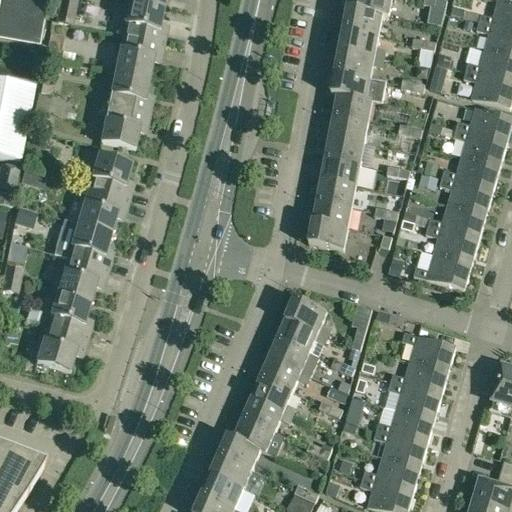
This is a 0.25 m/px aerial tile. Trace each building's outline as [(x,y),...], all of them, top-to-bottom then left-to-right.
[(0,0),(0,44),(39,52),(47,0),(0,0)] [(62,0),(57,26),(70,28),(75,0),(62,0)] [(129,0),(129,4),(164,11),(165,0),(129,0)] [(389,19),(392,0),(356,0),(354,12),(389,19)] [(434,10),(436,2),(427,0),(424,0),(423,8),(434,10)] [(511,0),(485,0),(485,2),(498,5),(511,9),(511,0)] [(447,4),(436,2),(434,10),(445,12),(447,4)] [(164,11),(129,4),(122,39),(164,48),(167,34),(159,32),(164,11)] [(511,9),(498,5),(494,22),(481,18),(478,26),(511,35),(511,9)] [(389,19),(354,12),(348,11),(344,33),(378,39),(382,19),(388,20),(389,19)] [(489,38),(485,54),(511,61),(511,35),(478,26),(476,34),(489,38)] [(50,31),(46,53),(60,55),(64,34),(50,31)] [(344,33),(340,54),(374,61),(378,39),(344,33)] [(164,48),(122,39),(115,75),(149,82),(153,61),(161,62),(164,48)] [(423,53),(424,44),(413,42),(412,51),(423,53)] [(436,46),(424,44),(423,53),(434,55),(436,46)] [(370,83),(374,61),(340,54),(336,76),(370,83)] [(511,87),(511,61),(485,54),(481,70),(468,67),(466,75),(511,87)] [(149,82),(115,75),(107,110),(150,118),(153,104),(145,103),(149,82)] [(510,114),(511,106),(511,87),(466,75),(463,83),(476,87),(472,104),(510,114)] [(366,103),(370,83),(336,76),(331,98),(337,99),(372,106),(372,104),(366,103)] [(43,80),(40,96),(50,98),(54,82),(43,80)] [(0,163),(21,167),(35,91),(0,84),(0,163)] [(412,95),(413,86),(402,84),(401,93),(412,95)] [(424,88),(413,86),(412,95),(423,97),(424,88)] [(337,99),(333,121),(368,127),(372,106),(337,99)] [(150,118),(107,110),(100,146),(134,153),(139,131),(147,133),(150,118)] [(458,126),(456,134),(506,148),(511,128),(511,122),(476,112),(471,129),(458,126)] [(44,133),(47,116),(34,114),(30,130),(44,133)] [(364,149),(368,127),(333,121),(329,142),(364,149)] [(429,134),(440,137),(442,130),(431,127),(429,134)] [(409,139),(411,131),(400,128),(398,137),(409,139)] [(422,133),(411,131),(409,139),(421,141),(422,133)] [(499,173),(506,148),(456,134),(453,142),(466,145),(462,162),(499,173)] [(360,171),(364,149),(329,142),(325,164),(360,171)] [(98,158),(87,193),(129,205),(133,191),(125,189),(131,168),(98,158)] [(499,173),(462,162),(457,178),(444,174),(442,182),(493,197),(499,173)] [(355,192),(360,171),(325,164),(321,186),(355,192)] [(397,181),(399,172),(388,170),(386,179),(397,181)] [(410,174),(399,172),(397,181),(409,183),(410,174)] [(24,176),(21,187),(26,188),(32,185),(34,178),(24,176)] [(448,210),(486,221),(493,197),(442,182),(439,190),(452,194),(448,210)] [(355,192),(321,186),(317,207),(351,214),(355,192)] [(87,193),(77,227),(111,237),(117,217),(124,219),(129,205),(87,193)] [(14,199),(0,196),(0,207),(12,210),(14,199)] [(317,207),(313,229),(347,235),(351,214),(317,207)] [(430,222),(428,230),(479,245),(486,221),(448,210),(443,226),(430,222)] [(385,222),(387,214),(376,212),(374,220),(385,222)] [(398,216),(387,214),(385,222),(397,225),(398,216)] [(401,231),(413,235),(415,226),(403,223),(401,231)] [(77,227),(67,262),(108,274),(112,260),(105,258),(111,237),(77,227)] [(343,255),(347,235),(313,229),(309,248),(343,255)] [(472,269),(479,245),(428,230),(425,239),(438,242),(434,258),(472,269)] [(383,239),(380,250),(389,252),(392,241),(383,239)] [(11,246),(7,264),(24,268),(28,250),(11,246)] [(472,269),(434,258),(429,275),(416,271),(413,280),(464,294),(472,269)] [(104,288),(108,274),(67,262),(56,296),(90,306),(96,286),(104,288)] [(4,282),(13,284),(16,272),(6,270),(4,282)] [(11,295),(13,284),(4,282),(1,293),(11,295)] [(56,296),(46,331),(88,343),(92,329),(84,327),(90,306),(56,296)] [(295,302),(286,322),(330,341),(333,333),(322,328),(327,316),(295,302)] [(376,322),(387,326),(389,318),(378,315),(376,322)] [(326,350),(330,341),(286,322),(278,342),(310,356),(315,345),(326,350)] [(88,343),(46,331),(36,366),(69,376),(76,355),(83,357),(88,343)] [(358,331),(352,352),(360,354),(366,333),(358,331)] [(415,349),(410,366),(448,377),(455,351),(405,337),(402,346),(415,349)] [(320,361),(310,356),(278,342),(269,362),(312,381),(320,361)] [(307,391),(312,381),(269,362),(260,382),(293,396),(297,386),(307,391)] [(341,375),(345,367),(334,363),(331,371),(341,375)] [(362,374),(373,377),(375,369),(364,366),(362,374)] [(441,401),(448,377),(410,366),(406,382),(393,378),(390,386),(441,401)] [(355,372),(345,367),(341,375),(351,380),(355,372)] [(511,421),(511,418),(511,372),(502,369),(492,406),(487,405),(484,413),(511,421)] [(287,409),(293,396),(260,382),(252,401),(293,420),(296,413),(287,409)] [(359,382),(355,394),(363,396),(367,384),(359,382)] [(435,422),(441,401),(390,386),(388,394),(401,398),(397,411),(435,422)] [(344,406),(348,396),(338,392),(331,389),(327,399),(344,406)] [(252,401),(243,422),(275,436),(280,424),(289,428),(293,420),(252,401)] [(329,417),(333,409),(322,405),(319,413),(329,417)] [(333,409),(329,417),(339,422),(343,414),(333,409)] [(376,434),(427,449),(435,422),(397,411),(392,430),(379,426),(376,434)] [(285,440),(275,436),(243,422),(234,441),(260,454),(276,461),(285,440)] [(343,433),(354,437),(357,429),(345,426),(343,433)] [(420,473),(427,449),(376,434),(374,443),(387,446),(382,462),(420,473)] [(229,439),(220,459),(252,473),(260,454),(234,441),(229,439)] [(317,459),(321,451),(310,447),(307,455),(317,459)] [(322,451),(321,451),(317,459),(327,464),(331,456),(332,451),(323,447),(322,451)] [(0,511),(17,511),(18,511),(28,497),(38,481),(45,471),(0,454),(0,511)] [(243,493),(252,473),(220,459),(211,479),(243,493)] [(365,475),(362,483),(413,498),(420,473),(382,462),(378,479),(365,475)] [(480,483),(474,505),(497,511),(511,511),(511,480),(505,478),(501,489),(497,488),(480,483)] [(232,511),(235,511),(243,493),(211,479),(203,499),(232,511)] [(369,511),(409,511),(413,498),(362,483),(360,491),(373,495),(368,511),(369,511)] [(305,502),(308,494),(298,489),(294,497),(305,502)] [(319,498),(308,494),(305,502),(315,506),(319,498)] [(232,511),(203,499),(196,511),(232,511)]
